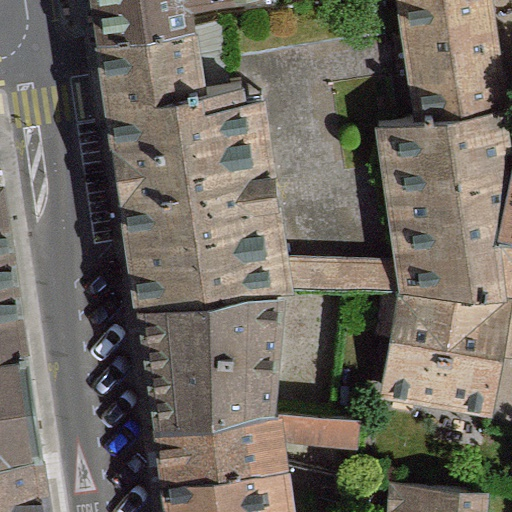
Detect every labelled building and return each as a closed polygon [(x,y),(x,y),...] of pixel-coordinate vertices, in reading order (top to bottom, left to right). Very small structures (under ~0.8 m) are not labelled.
[(100,0),(105,30),(193,19),(190,0),(100,0)] [(404,0),(422,113),(499,101),(505,100),(491,0),(404,0)] [(219,16),(193,19),(105,30),(144,299),(247,282),(279,283),(294,283),(288,255),(285,240),(267,243),(260,199),(280,196),(275,167),(257,169),(243,76),(228,79),(219,16)] [(288,255),(294,283),(389,286),(458,289),(489,291),(500,231),(507,187),(511,163),(508,145),(499,101),(422,113),(380,119),(388,164),(407,161),(416,227),(397,230),(402,259),(288,255)] [(407,161),(388,164),(397,230),(416,227),(407,161)] [(0,453),(42,447),(2,176),(0,176),(0,453)] [(511,188),(507,187),(500,231),(511,233),(511,188)] [(511,233),(500,231),(489,291),(458,289),(439,396),(490,405),(502,338),(511,338),(511,233)] [(270,402),(279,283),(247,282),(144,299),(162,418),(255,404),(270,402)] [(389,387),(439,396),(458,289),(389,286),(383,316),(400,319),(389,387)] [(264,458),(255,404),(162,418),(169,470),(264,458)] [(360,411),(277,404),(281,428),(358,435),(360,411)] [(51,511),(42,447),(0,453),(0,511),(51,511)] [(271,511),(264,458),(169,470),(175,511),(271,511)] [(410,511),(486,511),(488,489),(396,482),(393,507),(410,509),(410,511)]
